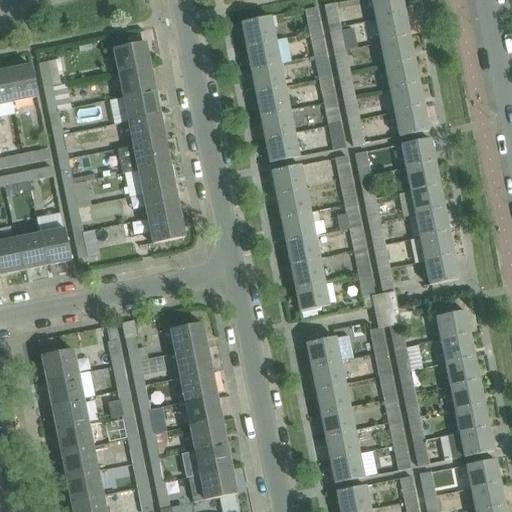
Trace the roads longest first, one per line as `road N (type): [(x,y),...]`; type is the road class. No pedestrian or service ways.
road 1 (residential): [(232,270),(176,0)]
road 2 (residential): [(281,511),(232,270)]
road 3 (residential): [(0,318),(232,270)]
road 4 (residential): [(511,127),(485,0)]
